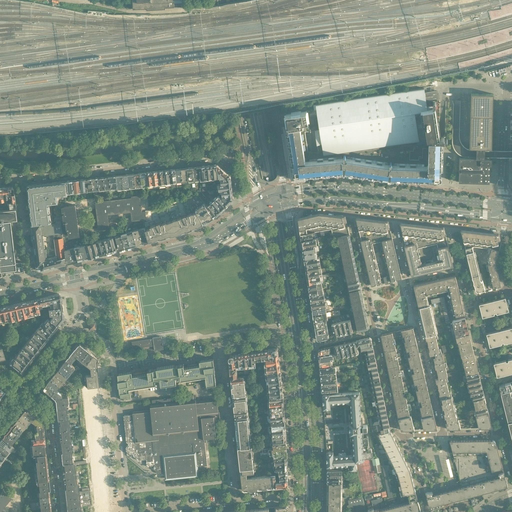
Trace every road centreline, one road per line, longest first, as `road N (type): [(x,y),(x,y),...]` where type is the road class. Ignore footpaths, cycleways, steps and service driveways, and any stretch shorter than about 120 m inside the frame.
road 1 (primary): [(233,0),(293,342),(302,511)]
road 2 (primary): [(310,511),(301,346),(243,0)]
road 3 (secondary): [(318,511),(313,383),(286,204)]
road 4 (residential): [(17,179),(218,157),(237,175),(242,212)]
road 5 (residential): [(349,213),(400,435)]
road 6 (residential): [(237,501),(219,347),(285,338)]
road 7 (residential): [(442,434),(393,218)]
road 8 (secondary): [(502,206),(345,187),(284,192)]
road 9 (primary): [(222,0),(259,200)]
road 10 (residential): [(124,511),(106,359),(72,325)]
road 11 (primary): [(284,192),(254,0)]
road 12 (secondary): [(317,200),(501,218)]
road 13 (secondary): [(285,338),(297,496)]
road 14 (residential): [(505,436),(468,299)]
road 15 (residential): [(22,386),(46,402),(58,511)]
road 16 (secondary): [(262,212),(285,338)]
road 17 (secondary): [(75,276),(194,246)]
